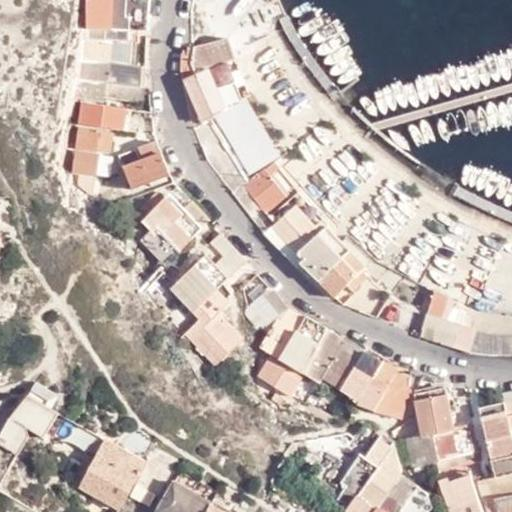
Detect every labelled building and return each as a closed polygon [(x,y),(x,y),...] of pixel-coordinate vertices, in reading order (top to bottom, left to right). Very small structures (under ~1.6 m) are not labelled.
[(114,0),(102,0),(101,18),(115,17),(114,0)] [(129,0),(114,0),(115,17),(132,18),(129,0)] [(151,0),(129,0),(132,18),(142,19),(151,20),(151,0)] [(115,17),(101,18),(100,30),(141,31),(142,19),(132,18),(115,17)] [(100,30),(91,29),(90,41),(112,42),(136,43),(140,42),(141,31),(100,30)] [(90,41),(87,41),(84,60),(110,62),(112,42),(90,41)] [(136,43),(112,42),(110,62),(132,66),(136,43)] [(212,73),(221,70),(227,66),(222,43),(212,46),(198,49),(196,58),(198,75),(199,79),(212,73)] [(186,61),(187,77),(198,75),(196,58),(186,61)] [(110,62),(84,60),(82,80),(108,82),(110,62)] [(132,66),(110,62),(108,82),(147,89),(149,68),(132,66)] [(209,125),(213,122),(218,120),(239,106),(221,70),(212,73),(226,103),(212,113),(204,118),(209,125)] [(226,103),(212,73),(199,79),(189,84),(204,118),(212,113),(226,103)] [(198,75),(187,77),(189,84),(199,79),(198,75)] [(108,82),(82,80),(81,99),(106,102),(106,99),(108,82)] [(147,89),(108,82),(106,99),(144,104),(147,89)] [(105,107),(79,103),(77,123),(102,126),(105,107)] [(218,120),(256,177),(277,162),(241,106),(239,106),(218,120)] [(105,107),(102,126),(124,129),(127,109),(105,107)] [(218,120),(213,122),(250,180),(256,177),(218,120)] [(98,151),(102,132),(81,129),(78,147),(98,151)] [(116,134),(102,132),(98,151),(114,153),(116,134)] [(166,155),(161,142),(143,148),(149,161),(166,155)] [(99,175),(102,157),(79,154),(76,173),(99,175)] [(175,177),(166,155),(149,161),(127,168),(135,191),(175,177)] [(253,186),(249,190),(270,216),(289,197),(270,173),(253,186)] [(177,184),(159,191),(168,200),(183,216),(189,211),(206,231),(213,224),(177,184)] [(168,200),(159,191),(136,218),(145,225),(168,200)] [(168,200),(145,225),(150,233),(161,242),(165,238),(183,255),(206,231),(189,211),(183,216),(168,200)] [(324,236),(318,228),(300,209),(294,215),(289,219),(314,245),(323,237),(324,236)] [(289,219),(275,231),(302,257),(314,245),(289,219)] [(306,266),(325,285),(346,261),(323,237),(314,245),(302,257),(275,231),(268,238),(301,271),(306,266)] [(324,236),(323,237),(346,261),(353,254),(332,231),(324,236)] [(141,245),(167,271),(183,255),(165,238),(161,242),(150,233),(141,245)] [(237,250),(225,237),(215,246),(219,250),(210,258),(232,282),(251,265),(237,250)] [(346,261),(325,285),(332,293),(339,300),(351,288),(356,294),(372,279),(367,273),(369,271),(353,254),(346,261)] [(232,282),(210,258),(186,280),(215,311),(199,325),(229,358),(258,332),(234,305),(245,295),(232,282)] [(292,309),(272,288),(257,305),(276,326),(292,309)] [(451,306),(436,302),(431,316),(447,320),(451,306)] [(292,309),(283,324),(301,333),(309,320),(292,309)] [(447,320),(431,316),(424,339),(472,354),(511,355),(511,318),(481,316),(479,330),(447,320)] [(330,331),(309,320),(301,333),(322,344),(330,331)] [(272,339),(264,350),(274,356),(282,361),(301,333),(283,324),(279,329),(272,339)] [(330,331),(322,344),(341,354),(344,350),(349,342),(330,331)] [(322,344),(301,333),(282,361),(304,374),(322,344)] [(349,342),(344,350),(362,363),(368,353),(349,342)] [(341,354),(322,344),(304,374),(306,376),(322,385),(326,379),(341,354)] [(344,350),(341,354),(326,379),(346,390),(362,363),(344,350)] [(368,353),(362,363),(381,373),(387,363),(368,353)] [(304,374),(282,361),(274,356),(262,379),(292,398),(298,389),(306,376),(304,374)] [(346,390),(364,401),(377,380),(381,373),(362,363),(346,390)] [(377,380),(394,383),(399,374),(401,372),(387,363),(381,373),(377,380)] [(394,383),(410,387),(412,377),(399,374),(394,383)] [(362,405),(379,410),(394,383),(377,380),(364,401),(362,405)] [(379,410),(404,417),(412,387),(410,387),(394,383),(379,410)] [(46,389),(35,401),(53,411),(61,415),(69,402),(46,389)] [(450,389),(422,396),(423,412),(453,407),(450,389)] [(7,439),(29,453),(36,442),(34,435),(36,434),(53,411),(35,401),(14,425),(7,439)] [(511,411),(511,405),(485,410),(487,423),(511,418),(511,411)] [(453,407),(423,412),(424,415),(427,435),(437,433),(457,429),(453,407)] [(61,415),(53,411),(36,434),(54,444),(68,419),(61,415)] [(511,448),(511,418),(487,423),(494,453),(511,448)] [(476,425),(457,429),(460,442),(478,438),(476,425)] [(437,433),(442,462),(482,456),(478,438),(460,442),(457,429),(437,433)] [(437,433),(427,435),(412,438),(417,467),(442,462),(437,433)] [(385,467),(401,480),(405,474),(406,472),(396,443),(385,436),(371,457),(385,467)] [(6,451),(23,461),(29,453),(7,439),(6,451)] [(127,511),(153,467),(112,444),(85,491),(123,511),(127,511)] [(511,456),(511,448),(494,453),(495,461),(511,456)] [(511,477),(511,456),(495,461),(498,480),(504,479),(511,477)] [(354,488),(363,495),(385,467),(371,457),(354,488)] [(155,465),(139,498),(156,508),(161,499),(162,500),(167,491),(168,492),(176,476),(155,465)] [(363,495),(379,507),(401,480),(385,467),(363,495)] [(445,487),(446,492),(477,484),(474,476),(445,487)] [(498,480),(486,481),(481,484),(488,503),(499,501),(500,502),(508,500),(504,479),(498,480)] [(401,480),(379,507),(385,511),(401,511),(417,492),(401,480)] [(446,492),(451,511),(461,511),(461,508),(472,505),(470,503),(482,501),(477,484),(446,492)] [(218,511),(221,507),(182,486),(167,511),(218,511)] [(417,492),(401,511),(427,511),(431,507),(417,492)] [(511,511),(511,499),(508,500),(500,502),(501,511),(511,511)] [(461,511),(485,511),(482,501),(470,503),(472,505),(461,508),(461,511)] [(499,501),(488,503),(491,511),(501,511),(500,502),(499,501)]
